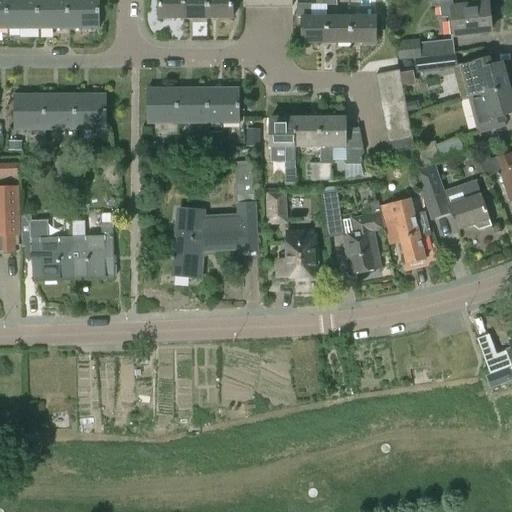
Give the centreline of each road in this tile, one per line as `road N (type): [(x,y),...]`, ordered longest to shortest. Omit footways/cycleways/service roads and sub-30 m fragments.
road 1 (residential): [(0,338),(326,326),(446,303),(511,279)]
road 2 (residential): [(373,143),(367,103),(354,84),(284,78),(257,53),(130,53)]
road 3 (residential): [(130,53),(0,53)]
